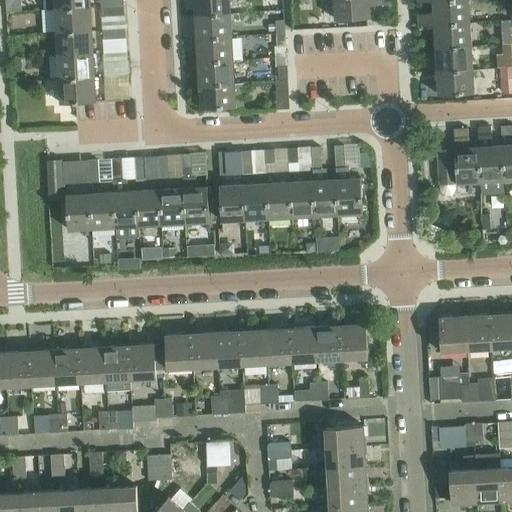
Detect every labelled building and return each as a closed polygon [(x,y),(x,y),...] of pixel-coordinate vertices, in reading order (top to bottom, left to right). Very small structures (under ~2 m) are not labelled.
[(90,0),(44,0),(45,10),(55,10),(91,8),(90,0)] [(230,0),(194,0),(195,15),(231,13),(230,0)] [(334,0),(335,20),(370,18),(370,5),(385,4),(385,0),(334,0)] [(444,0),(433,1),(434,12),(418,13),(419,26),(435,25),(470,23),(468,0),(444,0)] [(101,7),(101,9),(102,17),(125,15),(124,7),(124,6),(101,7)] [(91,8),(55,10),(57,33),(92,31),(91,8)] [(231,13),(195,15),(197,38),(232,36),(231,13)] [(276,21),(276,34),(285,33),(284,20),(276,21)] [(511,20),(502,21),(503,34),(511,33),(511,20)] [(435,25),(436,48),(471,46),(470,23),(435,25)] [(102,31),(103,32),(103,40),(126,39),(125,31),(126,31),(126,29),(102,31)] [(92,31),(57,33),(58,56),(93,54),(92,31)] [(285,33),(276,34),(277,47),(286,47),(285,33)] [(232,36),(197,38),(198,62),(233,60),(232,36)] [(471,46),(436,48),(437,71),(473,69),(471,46)] [(104,54),(104,55),(105,63),(127,62),(127,54),(127,53),(104,54)] [(93,54),(58,56),(59,80),(95,78),(93,54)] [(233,60),(198,62),(199,85),(235,83),(233,60)] [(278,67),(279,80),(288,80),(287,67),(278,67)] [(473,69),(437,71),(439,95),(474,93),(473,69)] [(105,77),(105,78),(106,86),(128,85),(128,77),(128,76),(105,77)] [(95,78),(59,80),(61,104),(96,102),(95,78)] [(288,80),(279,80),(276,80),(278,110),(290,109),(288,80)] [(235,83),(199,85),(201,109),(244,107),(242,83),(235,84),(235,83)] [(502,126),(501,126),(501,135),(502,135),(511,134),(511,125),(502,126)] [(479,127),(477,127),(479,147),(481,183),(481,193),(504,191),(503,181),(504,181),(502,145),(493,146),(492,127),(479,127)] [(479,147),(470,147),(469,128),(456,129),(454,129),(455,138),(454,138),(455,149),(438,151),(440,190),(442,193),(445,196),(451,196),(454,193),(456,189),(456,184),(457,184),(481,183),(479,147)] [(511,144),(502,145),(504,181),(511,180),(511,144)] [(335,146),(337,179),(339,215),(363,213),(361,178),(350,178),(350,167),(345,168),(344,145),(336,146),(335,146)] [(311,147),(313,169),(313,181),(314,181),(316,216),(339,215),(337,179),(327,180),(326,168),(322,169),(321,147),(313,147),(311,147)] [(290,148),(288,148),(290,171),(291,171),(299,171),(298,148),(289,149),(290,148)] [(266,150),(265,150),(266,173),(268,173),(276,172),(274,149),(266,150)] [(243,151),(242,151),(243,174),(244,174),(252,173),(251,151),(243,151)] [(228,152),(220,153),(220,152),(219,152),(220,175),(221,175),(229,175),(228,152)] [(370,153),(360,153),(360,168),(371,167),(370,153)] [(181,155),(183,188),(185,223),(210,222),(208,187),(196,187),(196,175),(192,175),(190,154),(183,155),(183,154),(181,155)] [(160,156),(158,156),(160,179),(161,178),(169,178),(168,156),(160,156)] [(136,157),(135,157),(136,180),(138,180),(146,179),(144,157),(136,157)] [(112,158),(114,192),(116,227),(116,239),(139,238),(139,226),(137,191),(128,191),(127,179),(122,179),(121,158),(113,159),(113,158),(112,158)] [(90,160),(89,160),(90,182),(91,182),(99,182),(98,160),(90,160)] [(47,162),(48,187),(63,186),(62,161),(47,162)] [(314,181),(313,181),(290,182),(292,217),(316,216),(314,181)] [(290,182),(267,183),(269,219),(292,217),(290,182)] [(267,183),(244,184),(246,220),(269,219),(267,183)] [(246,220),(244,184),(220,186),(222,221),(246,220)] [(183,188),(160,189),(162,225),(185,223),(183,188)] [(160,189),(137,191),(139,226),(162,225),(160,189)] [(114,192),(91,193),(93,229),(116,227),(114,192)] [(93,229),(91,193),(66,195),(68,230),(93,229)] [(428,226),(425,235),(439,241),(440,238),(444,230),(429,224),(428,226)] [(338,237),(329,237),(329,252),(339,251),(338,237)] [(310,243),(306,248),(306,250),(307,252),(316,252),(315,250),(315,243),(310,243)] [(211,245),(206,246),(206,256),(215,256),(214,245),(211,245)] [(174,248),(164,249),(165,258),(175,257),(174,248)] [(111,254),(101,255),(101,264),(111,264),(111,254)] [(128,259),(118,260),(118,265),(118,270),(128,270),(128,264),(128,259)] [(511,313),(491,315),(492,349),(511,347),(511,313)] [(491,315),(466,316),(468,350),(492,349),(491,315)] [(468,350),(466,316),(440,318),(442,352),(468,350)] [(366,324),(340,325),(342,359),(368,358),(366,324)] [(340,325),(315,327),(317,361),(342,359),(340,325)] [(315,327),(291,328),(293,362),(317,361),(315,327)] [(291,328),(266,330),(268,364),(293,362),(291,328)] [(266,330),(241,331),(243,365),(268,364),(266,330)] [(241,331),(216,332),(218,367),(243,365),(241,331)] [(216,332),(192,334),(193,368),(218,367),(216,332)] [(193,368),(192,334),(166,335),(168,370),(193,368)] [(154,344),(129,346),(131,380),(156,378),(154,344)] [(129,346),(104,347),(106,381),(105,381),(106,391),(131,390),(131,380),(129,346)] [(104,347),(79,348),(81,383),(105,381),(106,381),(104,347)] [(79,348),(54,350),(56,384),(81,383),(79,348)] [(54,350),(30,351),(32,385),(56,384),(54,350)] [(30,351),(5,353),(7,387),(32,385),(30,351)] [(461,376),(439,377),(440,399),(462,398),(461,384),(461,376)] [(369,380),(360,380),(361,398),(370,398),(369,380)] [(327,382),(319,383),(320,401),(328,400),(327,382)] [(320,401),(319,383),(310,383),(311,401),(320,401)] [(478,383),(470,384),(471,402),(479,401),(478,383)] [(470,384),(461,384),(462,398),(462,402),(471,402),(470,384)] [(260,386),(261,404),(270,403),(269,385),(260,386)] [(278,385),(269,385),(270,403),(279,403),(278,385)] [(221,414),(220,396),(211,397),(212,414),(221,414)] [(229,396),(220,396),(221,414),(230,414),(229,396)] [(165,417),(164,399),(155,400),(156,418),(165,417)] [(172,399),(164,399),(165,417),(173,417),(172,399)] [(66,404),(58,404),(59,415),(66,414),(66,404)] [(117,411),(108,412),(109,430),(118,429),(117,411)] [(109,430),(108,412),(99,412),(100,430),(109,430)] [(59,415),(58,415),(59,433),(68,432),(67,414),(66,414),(59,415)] [(59,433),(58,415),(50,415),(51,433),(59,433)] [(10,435),(9,417),(0,418),(1,436),(10,435)] [(18,417),(9,417),(10,435),(19,435),(18,417)] [(482,423),(473,424),(474,442),(483,441),(482,423)] [(474,442),(473,424),(465,424),(466,442),(474,442)] [(325,428),(327,448),(365,446),(364,426),(325,428)] [(268,446),(268,451),(290,450),(290,442),(270,443),(268,446)] [(365,446),(327,448),(328,467),(366,465),(365,446)] [(135,450),(128,451),(129,472),(136,472),(135,450)] [(290,450),(268,451),(268,457),(271,459),(291,458),(290,450)] [(125,451),(115,451),(115,460),(126,460),(125,451)] [(90,453),(90,464),(103,463),(102,452),(90,453)] [(476,469),(478,503),(503,501),(501,467),(500,467),(500,453),(475,455),(476,469)] [(51,455),(52,466),(65,465),(64,454),(51,455)] [(160,480),(173,480),(171,454),(159,455),(160,480)] [(148,481),(160,480),(159,455),(147,455),(148,481)] [(13,457),(13,468),(26,467),(25,456),(13,457)] [(103,463),(90,464),(91,474),(104,474),(103,463)] [(65,465),(52,466),(52,476),(65,476),(65,465)] [(366,465),(328,467),(329,486),(367,484),(366,465)] [(511,466),(501,467),(503,501),(511,500),(511,466)] [(26,467),(13,468),(14,478),(27,478),(26,467)] [(217,467),(207,468),(208,485),(218,484),(217,467)] [(478,503),(476,469),(451,470),(452,504),(478,503)] [(242,477),(230,491),(241,500),(246,495),(244,480),(242,477)] [(270,484),(270,490),(292,489),(292,480),(272,482),(270,484)] [(367,484),(329,486),(330,506),(368,503),(367,484)] [(138,511),(137,486),(117,487),(118,511),(138,511)] [(118,511),(117,487),(98,488),(99,511),(118,511)] [(445,487),(435,487),(435,497),(446,497),(445,487)] [(99,511),(98,488),(79,489),(79,511),(99,511)] [(79,511),(79,489),(59,490),(60,511),(79,511)] [(292,489),(270,490),(271,495),(273,498),(293,496),(292,489)] [(60,511),(59,490),(40,491),(41,511),(60,511)] [(41,511),(40,491),(21,492),(22,511),(41,511)] [(22,511),(21,492),(2,494),(3,511),(22,511)] [(181,511),(184,510),(169,497),(155,511),(181,511)] [(368,511),(368,503),(330,506),(330,511),(368,511)]
